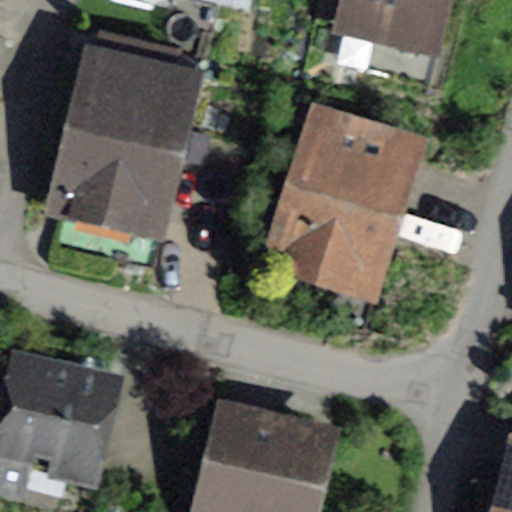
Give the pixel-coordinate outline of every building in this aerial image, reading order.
[(345,0),(335,39),(437,66),(454,0),(345,0)] [(197,87),(91,62),(53,220),(159,246),(197,87)] [(313,118),(263,271),(375,307),(424,154),(313,118)] [(0,500),(22,507),(32,473),(94,490),(122,388),(16,359),(0,417),(0,500)] [(225,418),(202,511),(307,511),(324,442),(225,418)] [(482,494),(477,511),(511,511),(511,497),(511,501),(482,494)]
